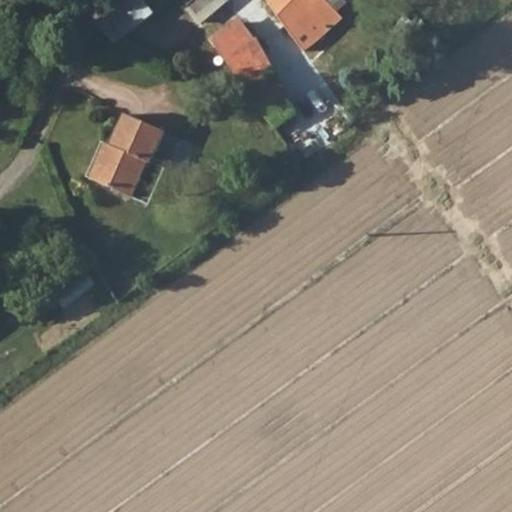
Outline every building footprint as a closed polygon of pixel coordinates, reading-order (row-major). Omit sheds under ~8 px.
[(145,0),(132,0),(103,22),(116,40),(154,11),(145,0)] [(226,0),(200,0),(188,10),(199,23),(226,0)] [(227,0),(226,0),(199,23),(215,43),(244,20),(227,0)] [(270,0),(268,2),(305,54),(319,41),(325,48),(334,38),(328,33),(345,17),(326,0),(270,0)] [(244,20),(215,43),(228,63),(279,131),(299,117),(244,20)] [(154,161),(168,129),(130,111),(111,153),(106,151),(94,176),(152,202),(168,168),(154,161)]
